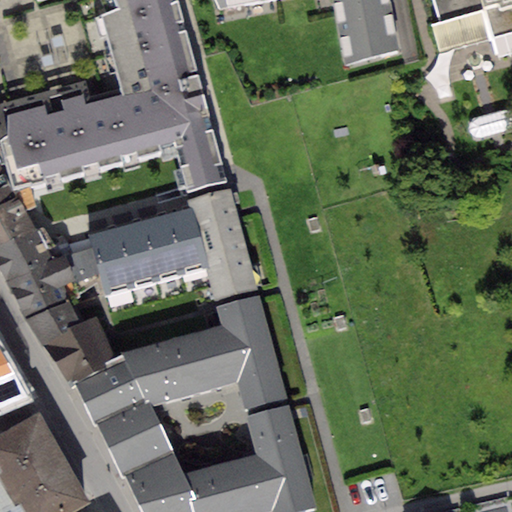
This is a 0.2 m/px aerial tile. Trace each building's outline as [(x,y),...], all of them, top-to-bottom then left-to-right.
[(0,0),(0,163),(16,196),(30,190),(177,152),(187,191),(226,181),(177,0),(0,0)] [(214,0),(219,9),(266,0),(330,0),(343,63),(401,52),(391,0),(214,0)] [(511,0),(432,0),(439,22),(430,24),(437,53),(493,38),(500,60),(511,56),(511,0)] [(0,203),(16,196),(0,163),(0,203)] [(16,196),(0,203),(0,247),(37,231),(22,207),(33,204),(30,190),(16,196)] [(230,190),(188,201),(190,208),(207,271),(215,300),(257,289),(230,190)] [(207,271),(190,208),(167,215),(183,277),(207,271)] [(183,277),(167,215),(140,222),(157,284),(183,277)] [(157,284),(140,222),(115,228),(132,290),(157,284)] [(45,228),(37,231),(0,247),(0,275),(5,283),(52,260),(47,251),(56,246),(45,228)] [(132,290),(115,228),(88,236),(91,246),(99,276),(105,297),(132,290)] [(91,246),(66,253),(74,284),(99,276),(91,246)] [(66,253),(52,260),(5,283),(24,319),(67,302),(62,290),(74,284),(66,253)] [(216,307),(221,325),(121,354),(123,358),(145,398),(148,406),(236,382),(243,409),(286,399),(259,296),(216,307)] [(67,302),(24,319),(42,347),(80,326),(67,302)] [(97,318),(80,326),(42,347),(66,380),(71,377),(76,384),(115,362),(97,318)] [(0,406),(23,395),(0,344),(0,406)] [(98,424),(122,476),(125,473),(143,511),(194,511),(184,473),(173,451),(148,406),(123,358),(115,362),(76,384),(95,425),(98,424)] [(288,406),(245,417),(255,454),(184,473),(194,511),(266,511),(272,510),(272,511),(294,511),(314,507),(288,406)] [(41,412),(0,434),(0,473),(21,511),(66,511),(90,499),(41,412)]
